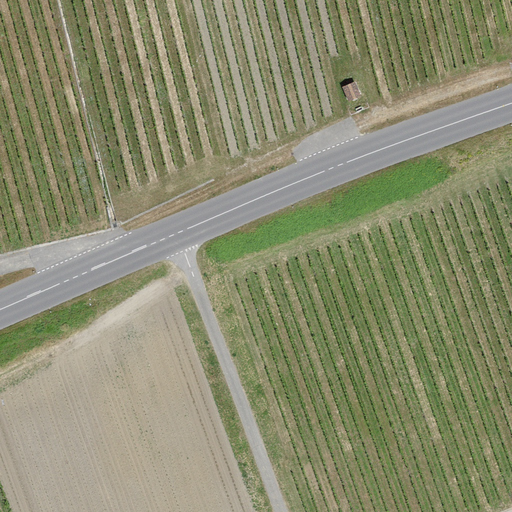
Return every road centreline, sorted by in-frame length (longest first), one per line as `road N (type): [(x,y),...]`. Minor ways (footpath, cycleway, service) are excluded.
road 1 (secondary): [(0,310),(356,157),(511,103)]
road 2 (track): [(281,511),(179,233)]
